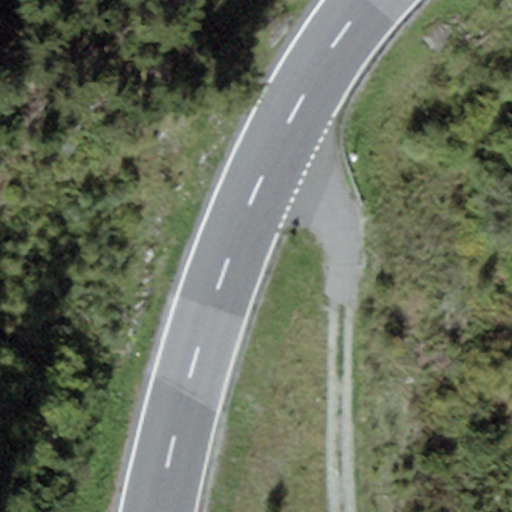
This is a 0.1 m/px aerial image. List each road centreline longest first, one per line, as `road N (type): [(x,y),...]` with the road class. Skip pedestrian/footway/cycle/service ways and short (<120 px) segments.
road 1 (primary): [(363,0),(344,19),(250,196),(216,282),(158,511)]
road 2 (track): [(273,154),(312,183),(345,257),(346,511)]
